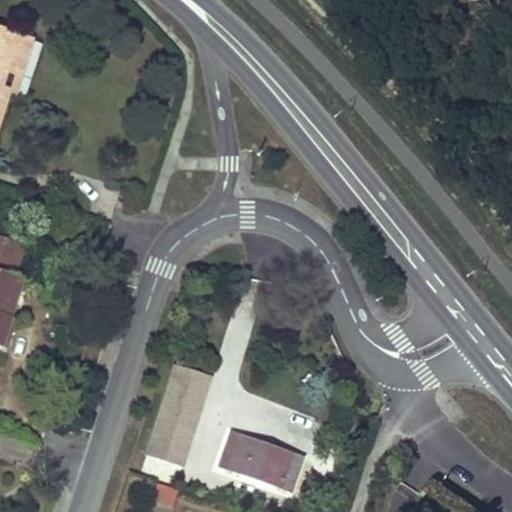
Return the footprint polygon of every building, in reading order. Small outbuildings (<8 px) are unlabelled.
[(0,87),(0,77),(3,68),(18,74),(30,40),(0,29),(0,89),(0,88),(0,87)] [(0,122),(10,91),(13,92),(18,74),(3,68),(0,77),(0,87),(0,88),(0,89),(0,122)] [(0,237),(0,261),(14,266),(21,244),(0,237)] [(0,272),(10,276),(14,266),(0,261),(0,272)] [(0,335),(20,280),(10,276),(0,272),(0,335)] [(146,455),(179,466),(207,377),(174,367),(146,455)] [(296,413),(292,427),(311,432),(315,419),(296,413)] [(281,476),(284,467),(287,468),(291,456),(231,434),(220,466),(290,491),(294,481),(281,476)] [(294,481),(301,460),(291,456),(287,468),(284,467),(281,476),(294,481)] [(178,489),(155,482),(149,501),(172,508),(178,489)]
